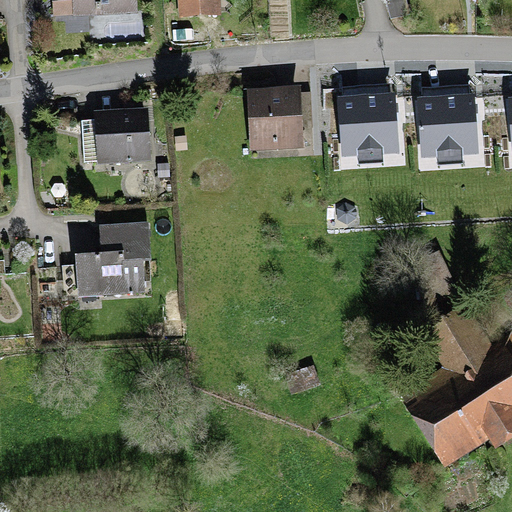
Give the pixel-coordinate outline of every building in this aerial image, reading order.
[(133,10),(132,0),(54,0),(55,15),(133,10)] [(217,12),(217,11),(216,0),(182,0),(184,14),(217,12)] [(387,0),(392,18),(409,14),(405,0),(387,0)] [(311,92),(296,93),(269,94),(270,100),(253,101),(255,141),(272,140),(272,146),(299,145),(298,128),(313,127),(311,92)] [(345,151),(395,148),(392,102),(342,105),(345,151)] [(424,152),(475,149),(472,103),(421,106),(424,152)] [(99,139),(106,139),(107,161),(148,158),(146,113),(98,116),(99,139)] [(354,210),(346,206),(338,210),(339,220),(347,223),(355,219),(354,210)] [(142,261),(150,261),(148,226),(110,228),(110,237),(101,238),(103,257),(77,259),(77,266),(62,266),(64,295),(79,295),(78,286),(101,285),(101,295),(144,292),(142,261)] [(457,293),(444,266),(417,279),(430,306),(457,293)] [(448,449),(486,426),(498,445),(511,436),(511,337),(492,350),(473,318),(468,321),(463,314),(428,335),(448,368),(410,390),(448,449)] [(298,390),(318,384),(313,369),(294,375),(298,390)]
